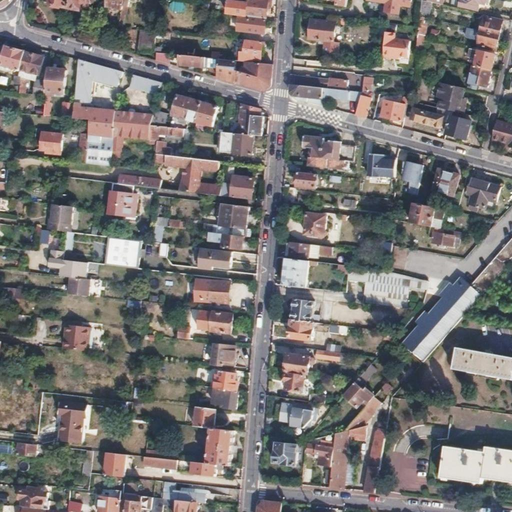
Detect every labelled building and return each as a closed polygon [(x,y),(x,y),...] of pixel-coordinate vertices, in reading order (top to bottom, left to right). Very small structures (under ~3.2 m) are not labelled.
[(48,0),(47,5),(66,9),(67,0),(48,0)] [(71,0),(70,8),(81,10),(82,6),(90,8),(91,2),(93,3),(97,0),(71,0)] [(109,0),(108,6),(123,9),(125,0),(109,0)] [(209,0),(210,1),(208,12),(217,13),(218,0),(209,0)] [(248,0),(247,17),(267,19),(268,8),(271,8),(271,0),(248,0)] [(368,0),(387,3),(385,12),(398,14),(400,5),(410,7),(411,0),(368,0)] [(421,0),(420,17),(427,19),(428,19),(432,3),(421,0)] [(461,0),(460,6),(479,11),(481,3),(486,5),(486,0),(461,0)] [(239,16),(237,30),(265,33),(267,19),(247,17),(239,16)] [(419,28),(418,34),(425,36),(427,19),(420,17),(419,28)] [(485,17),(481,31),(500,36),(503,22),(485,17)] [(312,20),(310,39),(335,41),(336,23),(312,20)] [(381,23),(379,37),(386,38),(387,33),(388,24),(381,23)] [(139,29),(138,51),(152,52),(154,30),(139,29)] [(481,31),(478,46),(497,50),(500,36),(481,31)] [(386,38),(384,58),(392,59),(392,55),(399,56),(408,58),(411,42),(395,40),(395,34),(387,33),(386,38)] [(418,34),(416,52),(422,53),(425,36),(418,34)] [(241,52),(240,61),(244,62),(252,62),(253,59),(262,60),(264,42),(247,40),(245,53),(241,52)] [(0,48),(0,56),(3,58),(1,64),(20,69),(25,52),(6,46),(5,49),(0,48)] [(470,49),(468,57),(476,59),(475,66),(492,70),(495,55),(470,49)] [(25,52),(20,69),(41,75),(46,58),(25,52)] [(307,52),(306,60),(326,62),(327,54),(307,52)] [(157,53),(156,60),(168,61),(169,54),(157,53)] [(181,55),(180,64),(219,68),(220,59),(181,55)] [(219,68),(218,78),(242,84),(244,70),(236,69),(237,61),(220,59),(219,68)] [(76,102),(75,118),(91,119),(90,128),(89,134),(114,136),(116,110),(90,108),(93,76),(119,83),(120,77),(121,77),(123,72),(80,60),(76,102)] [(244,70),(242,84),(266,91),(272,86),(273,65),(252,62),(244,62),(244,70)] [(473,66),(468,88),(476,90),(477,86),(487,88),(492,70),(475,66),(473,66)] [(47,95),(44,115),(50,115),(53,93),(63,94),(66,72),(50,71),(48,81),(47,95)] [(293,74),(292,85),(347,91),(348,80),(330,78),(330,80),(296,76),(295,74),(293,74)] [(134,75),(130,87),(159,95),(163,83),(134,75)] [(35,79),(33,94),(47,95),(48,81),(35,79)] [(440,82),(436,98),(439,99),(437,107),(452,111),(454,112),(463,114),(465,105),(460,103),(464,88),(440,82)] [(360,101),(356,116),(366,119),(372,98),(368,97),(369,84),(364,84),(363,93),(360,101)] [(292,85),(291,92),(297,100),(322,107),(323,98),(326,98),(326,96),(360,101),(363,93),(347,91),(292,85)] [(178,96),(170,127),(185,129),(187,129),(189,119),(197,122),(202,102),(178,96)] [(385,100),(382,117),(402,122),(406,105),(407,105),(408,100),(408,97),(404,97),(403,104),(385,100)] [(64,101),(62,116),(75,118),(76,102),(64,101)] [(197,122),(195,130),(204,130),(206,124),(212,126),(218,106),(202,102),(197,122)] [(243,105),(240,129),(251,130),(253,115),(260,116),(261,110),(243,105)] [(414,108),(411,120),(442,129),(445,117),(414,108)] [(114,136),(112,151),(121,152),(123,136),(150,139),(151,125),(154,114),(116,110),(114,136)] [(451,116),(446,134),(466,139),(471,121),(463,119),(464,114),(463,114),(454,112),(453,116),(451,116)] [(251,130),(251,135),(254,135),(262,136),(264,116),(260,116),(253,115),(251,130)] [(511,124),(497,121),(492,140),(509,144),(511,144),(511,124)] [(151,125),(150,139),(157,140),(158,140),(158,134),(184,136),(185,129),(170,127),(151,125)] [(71,126),(70,132),(81,133),(89,134),(90,128),(71,126)] [(63,134),(61,160),(80,162),(80,153),(79,153),(81,133),(70,132),(63,131),(63,134)] [(42,132),(40,157),(61,160),(63,134),(42,132)] [(226,132),(225,152),(253,154),(254,135),(251,135),(227,133),(226,132)] [(81,133),(79,153),(80,153),(80,162),(87,163),(89,134),(81,133)] [(89,134),(87,163),(111,165),(112,151),(114,136),(89,134)] [(305,137),(304,148),(312,149),(311,157),(355,162),(357,147),(342,146),(342,143),(331,141),(331,144),(320,143),(321,138),(305,137)] [(360,151),(359,162),(380,164),(381,153),(360,151)] [(155,154),(155,162),(165,163),(165,164),(185,166),(183,181),(180,181),(179,191),(220,196),(221,190),(217,185),(199,183),(201,168),(218,170),(219,161),(155,154)] [(310,157),(310,165),(344,168),(348,168),(349,166),(358,167),(359,162),(355,162),(311,157),(310,157)] [(408,163),(405,162),(404,181),(411,183),(411,193),(418,195),(425,166),(408,162),(408,163)] [(65,168),(64,177),(81,179),(83,170),(65,168)] [(440,170),(434,190),(455,196),(460,176),(440,170)] [(299,172),(298,186),(317,188),(318,174),(299,172)] [(118,175),(117,183),(135,185),(161,189),(162,180),(118,175)] [(234,177),(232,197),(253,200),(255,179),(234,177)] [(473,179),(468,194),(473,196),(470,204),(487,209),(489,200),(498,203),(502,187),(473,179)] [(221,190),(220,196),(228,197),(230,183),(222,182),(221,190)] [(113,183),(110,214),(136,217),(138,194),(134,194),(135,185),(117,183),(113,183)] [(416,204),(412,223),(433,227),(435,218),(444,219),(447,210),(424,205),(416,203),(416,204)] [(52,214),(50,230),(67,232),(71,232),(74,206),(55,204),(54,214),(52,214)] [(222,204),(219,233),(244,236),(246,237),(247,229),(249,208),(222,204)] [(308,210),(306,234),(325,237),(327,216),(318,214),(318,212),(308,210)] [(435,218),(433,227),(435,227),(442,229),(444,219),(435,218)] [(156,219),(156,226),(163,227),(184,229),(185,223),(156,219)] [(156,226),(153,242),(160,243),(163,227),(156,226)] [(435,227),(432,243),(452,247),(452,246),(457,247),(459,237),(446,235),(447,230),(442,229),(435,227)] [(49,246),(51,231),(42,230),(41,245),(49,246)] [(201,231),(200,237),(218,239),(217,241),(224,241),(223,247),(243,249),(244,236),(219,233),(210,232),(201,231)] [(88,247),(88,249),(95,249),(96,239),(79,238),(79,247),(88,247)] [(136,263),(137,241),(107,238),(105,261),(136,263)] [(511,240),(495,259),(500,264),(511,249),(511,240)] [(380,241),(379,252),(391,254),(392,245),(392,243),(380,241)] [(291,242),(290,256),(309,258),(310,250),(329,252),(329,246),(291,242)] [(232,251),(201,248),(199,269),(212,270),(213,267),(230,269),(232,251)] [(495,259),(471,286),(483,297),(488,291),(511,265),(511,262),(511,249),(500,264),(495,259)] [(51,251),(50,267),(62,268),(61,276),(68,277),(86,279),(88,263),(64,260),(65,252),(51,251)] [(287,258),(284,286),(307,288),(310,261),(287,258)] [(322,262),(321,268),(349,271),(349,267),(350,265),(322,262)] [(349,271),(348,281),(367,283),(365,303),(408,308),(410,288),(425,290),(426,281),(389,271),(349,267),(349,271)] [(68,277),(67,293),(86,295),(88,279),(86,279),(68,277)] [(211,302),(213,280),(195,279),(194,302),(211,303),(211,302)] [(463,279),(403,345),(423,364),(440,345),(465,317),(483,297),(471,286),(463,279)] [(213,280),(211,302),(230,303),(231,281),(213,280)] [(15,288),(14,298),(27,299),(28,290),(15,288)] [(295,299),(293,320),(313,322),(315,302),(295,299)] [(214,312),(212,330),(232,333),(234,314),(214,312)] [(293,320),(291,337),(313,340),(315,322),(313,322),(293,320)] [(66,325),(64,348),(89,351),(92,328),(81,326),(69,325),(66,325)] [(180,326),(179,337),(194,338),(195,328),(180,326)] [(216,344),(214,364),(234,366),(237,346),(216,344)] [(511,357),(459,348),(455,369),(511,379),(511,357)] [(317,350),(316,358),(339,361),(340,353),(317,350)] [(289,355),(286,372),(306,375),(309,375),(310,365),(312,365),(315,364),(316,362),(315,360),(314,359),(311,358),(289,355)] [(215,374),(214,379),(217,380),(216,388),(219,388),(228,390),(238,391),(239,382),(236,381),(237,372),(222,370),(221,375),(215,374)] [(286,372),(285,382),(287,382),(286,390),(303,392),(306,375),(286,372)] [(356,382),(344,395),(358,408),(365,401),(367,402),(375,393),(370,388),(366,391),(360,386),(365,381),(360,377),(356,382)] [(387,383),(375,397),(378,399),(385,392),(385,393),(391,387),(387,383)] [(228,390),(226,407),(237,408),(240,391),(238,391),(228,390)] [(312,393),(311,402),(325,404),(326,395),(312,393)] [(333,466),(331,488),(345,490),(350,438),(366,440),(368,426),(366,426),(367,421),(383,403),(378,399),(375,397),(345,432),(336,434),(334,449),(333,466)] [(62,402),(61,413),(65,414),(62,441),(82,443),(85,414),(88,415),(89,404),(62,402)] [(284,403),(281,421),(311,425),(314,408),(284,403)] [(198,406),(195,426),(213,428),(215,428),(217,409),(198,406)] [(376,430),(366,492),(376,493),(388,425),(382,424),(381,430),(376,430)] [(213,428),(209,463),(218,464),(224,465),(232,466),(235,430),(215,428),(213,428)] [(308,444),(307,452),(320,455),(318,464),(329,466),(329,465),(330,456),(327,456),(329,448),(330,442),(322,441),(321,446),(308,444)] [(19,442),(18,455),(28,456),(28,450),(36,451),(36,444),(19,442)] [(276,451),(275,462),(284,463),(284,464),(297,465),(298,445),(278,443),(277,451),(276,451)] [(446,446),(442,474),(483,480),(484,474),(511,478),(511,449),(489,446),(488,452),(446,446)] [(146,450),(145,456),(174,459),(175,453),(146,450)] [(107,452),(105,474),(125,477),(127,454),(107,452)] [(145,456),(145,464),(153,464),(153,466),(177,468),(178,460),(174,459),(145,456)] [(194,461),(193,473),(216,476),(217,469),(223,469),(224,465),(218,464),(209,463),(194,461)] [(86,462),(83,489),(89,489),(91,473),(92,462),(86,462)] [(198,502),(207,503),(208,494),(203,493),(204,486),(166,481),(164,498),(178,500),(198,502)] [(22,489),(21,498),(23,498),(22,506),(34,507),(36,487),(29,487),(29,490),(22,489)] [(36,487),(34,507),(44,508),(45,501),(48,501),(48,492),(41,491),(42,488),(36,487)] [(126,494),(123,511),(140,511),(141,508),(152,509),(154,497),(126,494)] [(102,497),(100,511),(119,511),(121,500),(102,497)] [(152,509),(152,511),(162,511),(163,505),(164,498),(154,497),(152,509)] [(164,498),(163,505),(178,506),(178,500),(164,498)] [(178,506),(177,511),(197,511),(198,502),(178,500),(178,506)] [(260,507),(259,511),(281,511),(282,504),(265,502),(260,507)] [(69,503),(69,511),(72,511),(75,511),(79,511),(82,506),(76,504),(69,503)]
